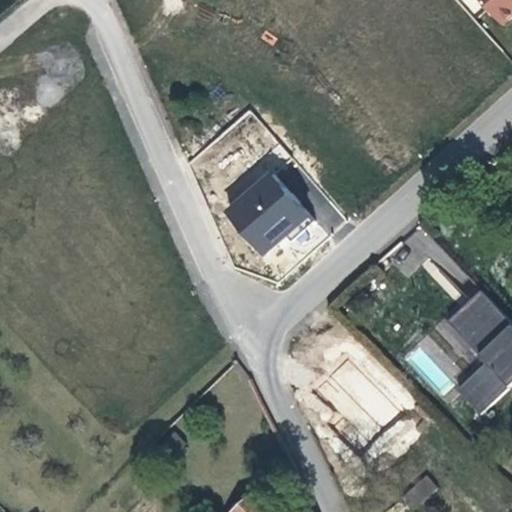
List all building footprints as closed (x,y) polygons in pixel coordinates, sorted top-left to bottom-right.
[(511,0),(482,0),(505,26),(511,20),(511,0)] [(340,227),(287,161),(229,208),(281,274),(340,227)] [(511,324),(482,293),(449,324),(488,365),(459,392),(482,416),(511,388),(511,324)] [(405,416),(374,442),(391,461),(421,435),(405,416)] [(176,432),(152,454),(164,468),(189,445),(176,432)] [(429,476),(408,494),(419,507),(440,489),(429,476)] [(311,511),(309,506),(300,511),(274,511),(255,492),(233,511),(311,511)]
